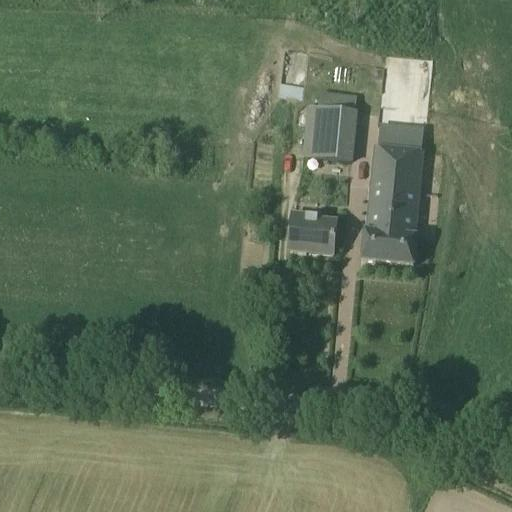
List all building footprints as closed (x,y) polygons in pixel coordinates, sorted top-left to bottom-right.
[(415,143),(423,45),(381,40),(373,138),(415,143)] [(282,85),(280,98),(301,102),(303,88),(282,85)] [(303,160),(351,165),(355,116),(308,111),(303,160)] [(362,264),(413,269),(417,239),(414,239),(424,157),(375,152),(368,234),(365,234),(362,264)] [(288,255),(333,259),(336,223),(319,222),(319,218),(291,216),(288,255)]
